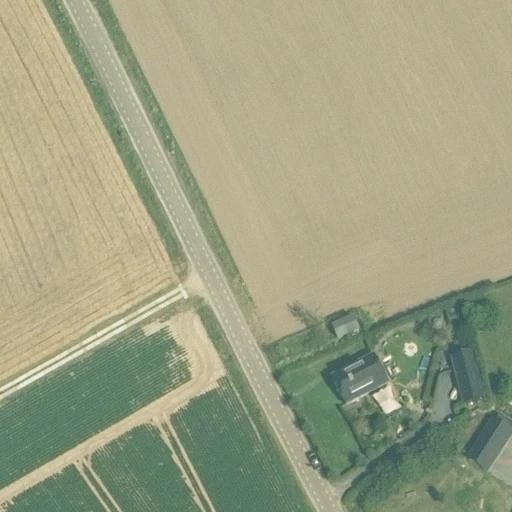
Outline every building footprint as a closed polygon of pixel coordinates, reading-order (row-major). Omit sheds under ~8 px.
[(331,327),(337,342),(359,333),(353,319),(331,327)] [(469,354),(450,359),(454,374),(473,369),(469,354)] [(332,380),(346,407),(387,385),(373,358),(332,380)] [(477,385),(473,369),(454,374),(458,390),(477,385)] [(511,432),(491,419),(464,460),(486,474),(511,432)]
